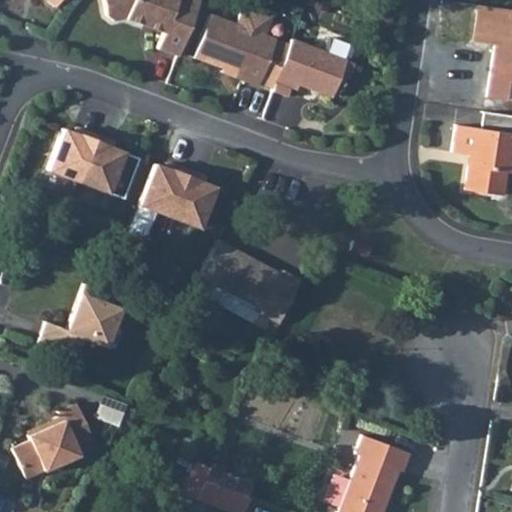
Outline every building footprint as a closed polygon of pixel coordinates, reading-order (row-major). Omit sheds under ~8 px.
[(198,0),(103,0),(105,14),(112,19),(125,17),(163,32),(157,47),(178,55),(198,0)] [(270,15),(242,5),(235,24),(209,14),(193,56),(240,74),(238,78),(256,84),(257,81),(273,38),(264,34),(270,15)] [(511,34),(511,9),(477,5),(471,41),(492,43),(484,96),(502,99),(505,81),(511,82),(511,37),(511,34)] [(273,38),(257,81),(272,86),(274,81),(288,43),(273,38)] [(353,63),(289,39),(288,43),(274,81),(294,89),(297,83),(330,95),(336,81),(340,82),(344,81),(347,79),(349,75),(353,63)] [(511,115),(480,111),(477,128),(511,133),(511,115)] [(511,151),(511,133),(477,128),(453,125),(449,152),(470,155),(468,165),(466,165),(462,190),(497,195),(501,172),(503,172),(505,157),(511,151)] [(63,128),(47,168),(77,180),(95,134),(80,128),(79,134),(63,128)] [(95,134),(77,180),(107,191),(123,151),(107,145),(109,139),(95,134)] [(138,203),(154,210),(168,215),(185,169),(171,163),(169,169),(154,163),(138,203)] [(185,169),(168,215),(198,227),(213,186),(198,180),(200,175),(185,169)] [(146,232),(154,210),(138,203),(129,226),(130,230),(141,235),(146,232)] [(285,277),(220,242),(200,279),(267,315),(265,318),(282,327),(304,283),(286,274),(285,277)] [(358,244),(355,254),(372,260),(375,250),(358,244)] [(118,304),(108,301),(113,290),(83,279),(65,328),(44,320),(36,341),(67,352),(74,332),(103,342),(118,304)] [(127,404),(104,395),(96,416),(119,425),(127,404)] [(10,446),(23,476),(76,453),(72,444),(89,436),(75,402),(57,410),(59,414),(42,422),(43,425),(26,433),(28,438),(10,446)] [(337,511),(381,511),(398,469),(403,470),(410,452),(362,434),(355,454),(360,456),(337,511)] [(180,475),(174,494),(224,511),(243,511),(248,499),(203,483),(180,475)]
